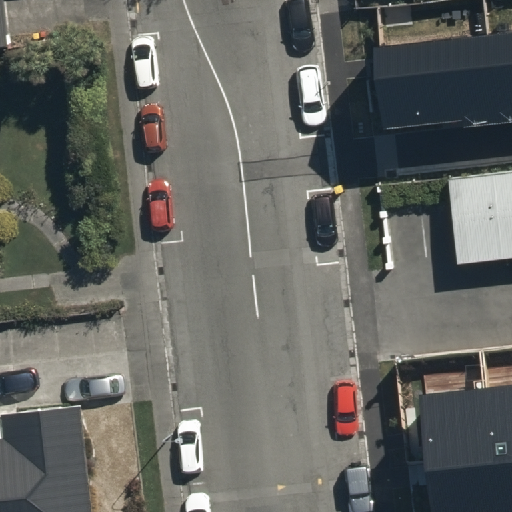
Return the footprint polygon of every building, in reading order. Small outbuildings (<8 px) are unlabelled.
[(0,0),(0,39),(12,38),(8,0),(0,0)] [(511,33),(375,49),(385,130),(511,115),(511,33)] [(511,162),(452,169),(461,252),(511,247),(511,162)] [(511,511),(511,384),(418,396),(431,511),(511,511)] [(0,511),(97,511),(86,393),(2,401),(4,427),(0,427),(0,511)]
